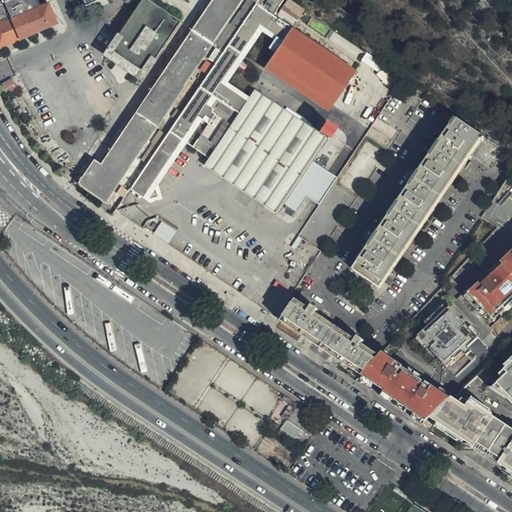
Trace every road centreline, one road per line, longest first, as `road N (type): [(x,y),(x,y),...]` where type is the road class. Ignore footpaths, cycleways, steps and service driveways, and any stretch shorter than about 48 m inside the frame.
road 1 (secondary): [(511,507),(67,203)]
road 2 (secondary): [(56,217),(483,511)]
road 3 (primary): [(324,511),(122,381),(0,266)]
road 4 (primary): [(0,289),(113,393),(291,511)]
road 5 (unknown): [(496,343),(454,298),(511,220)]
road 6 (unknown): [(405,437),(496,343)]
